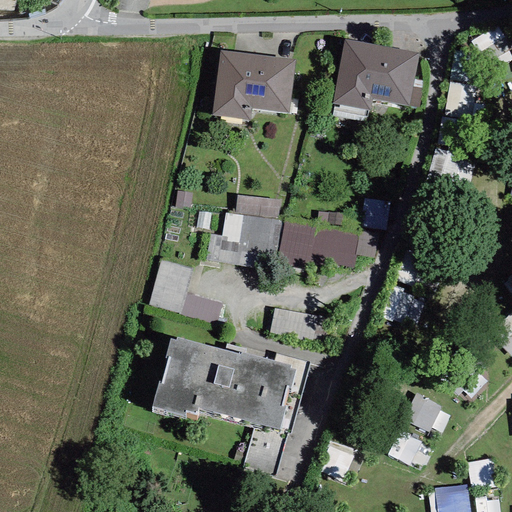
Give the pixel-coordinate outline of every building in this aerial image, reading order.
[(418,54),(344,40),(334,91),(331,104),(371,112),(373,99),(408,106),(413,79),(418,54)] [(453,48),(434,179),(464,184),(483,53),(453,48)] [(295,61),(218,49),(211,116),(250,121),(252,108),(287,113),(295,61)] [(413,79),(408,106),(418,108),(424,81),(413,79)] [(189,209),(191,192),(177,190),(175,207),(189,209)] [(281,200),(235,195),(233,215),(279,221),(281,200)] [(233,215),(225,213),(222,236),(209,235),(205,261),(255,268),(258,248),(275,251),(279,221),(233,215)] [(315,224),(283,218),(275,261),(307,267),(308,260),(314,229),(315,224)] [(359,238),(314,229),(308,260),(353,268),(356,255),(359,238)] [(359,238),(356,255),(376,259),(381,234),(361,230),(359,238)] [(191,269),(160,261),(149,306),(180,314),(185,294),(191,269)] [(222,304),(185,294),(180,314),(216,324),(222,304)] [(318,317),(273,309),(269,334),(314,342),(318,317)] [(511,309),(494,329),(511,345),(511,309)] [(241,355),(176,337),(175,341),(169,340),(165,357),(169,358),(162,383),(158,382),(151,406),(184,415),(185,410),(196,413),(197,408),(279,430),(285,408),(281,407),(287,387),(291,388),(295,371),(290,369),(291,365),(242,352),(241,355)] [(415,389),(388,456),(415,467),(430,430),(431,430),(442,400),(415,389)] [(244,465),(270,472),(279,437),(252,431),(244,465)] [(321,468),(345,476),(354,447),(331,439),(321,468)] [(492,455),(469,460),(474,486),(497,481),(492,455)] [(470,511),(470,483),(435,484),(435,511),(470,511)]
